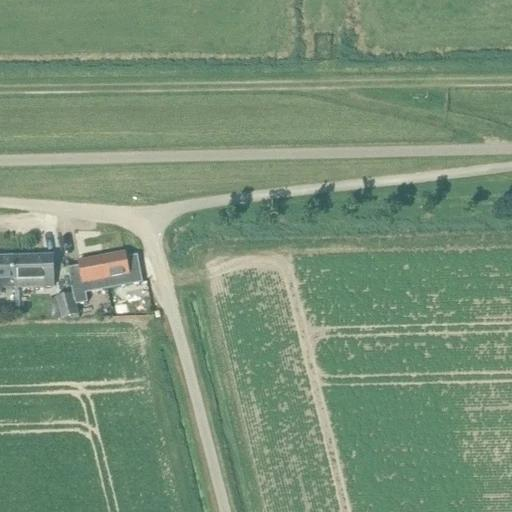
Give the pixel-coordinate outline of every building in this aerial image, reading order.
[(125,254),(103,258),(108,290),(143,283),(138,255),(126,258),(125,254)] [(44,259),(44,258),(14,259),(14,289),(55,288),(54,258),(44,259)] [(80,266),(69,268),(74,295),(77,305),(88,303),(86,294),(108,290),(103,258),(80,263),(80,266)] [(14,289),(14,259),(0,259),(0,293),(3,294),(3,289),(14,289)] [(62,319),(77,315),(72,295),(57,299),(62,319)]
